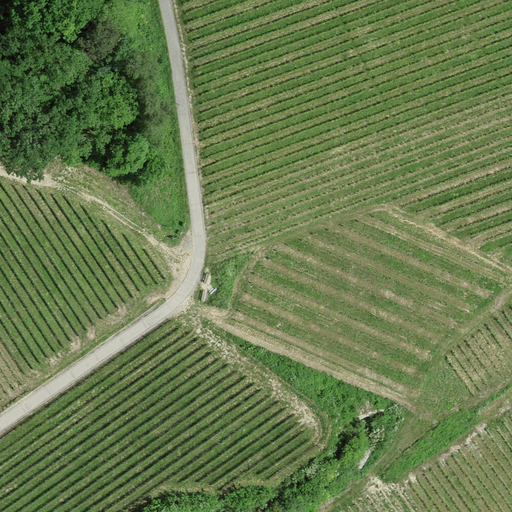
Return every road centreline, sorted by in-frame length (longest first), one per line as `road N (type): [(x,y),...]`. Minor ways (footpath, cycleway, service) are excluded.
road 1 (track): [(511,269),(364,206),(197,268)]
road 2 (track): [(163,0),(196,188),(197,268)]
road 3 (track): [(197,268),(158,314),(0,422)]
